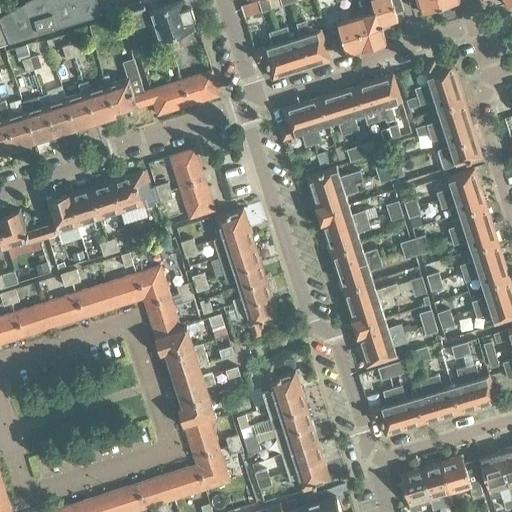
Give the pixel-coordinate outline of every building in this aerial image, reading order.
[(0,46),(9,43),(9,42),(102,15),(101,13),(125,6),(125,7),(142,1),(141,0),(130,4),(129,0),(113,0),(98,5),(96,0),(29,0),(16,8),(0,16),(0,46)] [(132,30),(154,23),(150,9),(152,8),(150,0),(147,0),(142,1),(125,7),(132,30)] [(191,21),(196,19),(192,5),(187,7),(184,0),(177,0),(152,8),(150,9),(154,23),(160,39),(168,37),(176,34),(194,29),(191,21)] [(271,8),(268,0),(255,0),(241,5),(245,17),(271,8)] [(357,15),(367,48),(387,42),(382,27),(374,1),(371,2),(369,0),(360,0),(364,13),(357,15)] [(374,1),(382,27),(384,26),(384,24),(398,19),(396,12),(405,9),(401,0),(369,0),(371,2),(374,1)] [(441,7),(439,0),(408,0),(411,8),(419,6),(421,12),(438,7),(438,8),(441,7)] [(345,47),(348,54),(367,48),(357,15),(336,22),(336,24),(330,26),(338,50),(345,47)] [(305,19),(297,22),(311,65),(331,59),(330,55),(327,48),(328,48),(326,41),(325,41),(320,27),(309,30),(305,19)] [(292,71),(311,65),(297,22),(295,23),(296,26),(298,34),(291,36),(287,25),(278,28),(292,71)] [(266,58),(272,78),(292,71),(278,28),(269,31),(272,42),(254,48),(258,60),(266,58)] [(68,32),(75,55),(83,53),(78,41),(77,29),(68,32)] [(63,47),(66,57),(66,58),(75,55),(68,32),(58,35),(63,47)] [(176,34),(168,37),(172,50),(181,47),(176,34)] [(29,56),(34,70),(42,67),(38,57),(37,54),(51,50),(53,56),(61,53),(56,35),(39,40),(39,38),(24,43),(29,56)] [(163,52),(172,50),(168,37),(160,39),(159,40),(163,52)] [(29,56),(22,58),(27,71),(34,70),(29,56)] [(107,84),(117,114),(139,107),(139,106),(149,102),(145,90),(140,76),(134,57),(123,61),(128,78),(111,83),(108,74),(105,75),(107,84)] [(422,92),(458,81),(453,63),(436,68),(434,61),(422,64),(427,81),(420,84),(422,92)] [(212,69),(180,79),(188,104),(220,94),(212,69)] [(396,118),(391,103),(402,100),(399,90),(400,89),(398,83),(397,83),(394,73),(374,79),(386,118),(387,121),(396,118)] [(154,101),(158,114),(188,104),(180,79),(145,90),(149,102),(154,101)] [(386,118),(374,79),(356,85),(365,114),(369,123),(386,118)] [(83,81),(86,91),(96,121),(117,114),(107,84),(90,89),(87,80),(83,81)] [(76,128),(96,121),(86,91),(83,81),(79,82),(82,92),(66,97),(76,128)] [(464,100),(458,81),(422,92),(409,97),(411,105),(433,98),(436,109),(464,100)] [(365,114),(356,85),(338,91),(351,132),(358,130),(354,117),(365,114)] [(48,94),(43,95),(55,134),(76,128),(66,97),(63,86),(47,91),(48,94)] [(338,91),(320,96),(329,125),(339,122),(343,135),(351,132),(338,91)] [(36,141),(55,134),(43,95),(39,96),(38,94),(22,99),(23,102),(26,109),(36,141)] [(329,125),(320,96),(301,102),(314,144),(322,142),(318,128),(329,125)] [(6,100),(1,102),(15,147),(36,141),(26,109),(23,102),(8,107),(6,100)] [(470,118),(465,101),(464,100),(436,109),(440,119),(417,126),(420,135),(431,131),(434,130),(470,118)] [(0,152),(15,147),(1,102),(0,101),(0,152)] [(301,102),(282,108),(287,124),(280,127),(283,139),(303,133),(307,146),(314,144),(301,102)] [(449,146),(476,137),(470,118),(434,130),(431,131),(433,138),(446,134),(449,146)] [(398,124),(389,127),(392,138),(401,135),(398,124)] [(389,127),(381,129),(384,140),(392,138),(389,127)] [(467,162),(483,156),(476,137),(449,146),(440,149),(446,168),(466,161),(467,162)] [(354,146),(359,159),(366,156),(362,143),(354,146)] [(351,161),(359,159),(354,146),(346,149),(351,161)] [(180,185),(205,177),(195,147),(170,155),(180,185)] [(320,165),(328,162),(324,150),(316,153),(320,165)] [(390,170),(402,166),(400,158),(387,162),(390,170)] [(375,166),(378,174),(390,170),(387,162),(375,166)] [(339,175),(336,165),(306,175),(312,195),(357,180),(364,178),(361,168),(339,175)] [(402,166),(390,170),(393,178),(405,174),(402,166)] [(438,200),(481,186),(474,167),(458,172),(458,173),(447,176),(450,186),(435,191),(438,200)] [(153,189),(147,168),(112,179),(122,212),(145,205),(141,193),(153,189)] [(390,170),(378,174),(380,182),(393,178),(390,170)] [(190,217),(215,209),(205,177),(180,185),(190,217)] [(112,179),(91,186),(101,219),(122,212),(112,179)] [(312,195),(318,213),(349,204),(346,195),(360,190),(358,183),(357,180),(312,195)] [(168,182),(157,185),(159,192),(170,188),(168,182)] [(101,219),(91,186),(70,192),(80,225),(101,219)] [(459,214),(487,205),(481,186),(438,200),(441,209),(455,204),(459,214)] [(173,197),(170,188),(159,192),(162,200),(173,197)] [(54,223),(46,225),(42,227),(45,238),(59,233),(58,232),(80,225),(70,192),(47,199),(54,223)] [(407,210),(419,205),(416,198),(404,202),(407,210)] [(387,204),(389,212),(401,208),(398,200),(387,204)] [(351,213),(349,204),(318,213),(324,232),(369,218),(366,208),(351,213)] [(422,213),(419,205),(407,210),(410,217),(422,213)] [(450,237),(492,223),(487,205),(459,214),(461,222),(447,227),(450,237)] [(213,239),(250,227),(249,222),(248,222),(243,207),(227,212),(226,210),(208,216),(212,229),(209,231),(211,239),(213,239)] [(403,216),(401,208),(389,212),(392,220),(403,216)] [(45,238),(42,227),(27,231),(21,209),(0,215),(0,217),(10,248),(12,257),(19,255),(16,246),(29,242),(30,243),(45,238)] [(0,217),(0,251),(10,248),(0,217)] [(324,232),(330,252),(361,242),(358,231),(372,227),(369,218),(324,232)] [(195,221),(177,227),(183,247),(195,244),(202,241),(195,221)] [(498,241),(492,223),(450,237),(452,244),(467,238),(471,250),(498,241)] [(250,227),(213,239),(219,256),(255,245),(251,233),(252,232),(250,227)] [(413,238),(416,246),(428,242),(425,234),(413,238)] [(117,237),(108,239),(112,253),(121,250),(117,237)] [(401,242),(403,250),(416,246),(413,238),(401,242)] [(108,239),(86,246),(91,260),(112,253),(108,239)] [(504,259),(498,241),(471,250),(474,260),(458,265),(461,273),(504,259)] [(364,251),(361,242),(330,252),(337,270),(381,256),(378,246),(364,251)] [(428,242),(416,246),(418,254),(430,250),(428,242)] [(199,255),(195,244),(183,247),(187,259),(199,255)] [(255,245),(219,256),(224,273),(261,261),(260,256),(259,256),(255,245)] [(418,254),(416,246),(403,250),(406,258),(418,254)] [(122,254),(126,268),(134,265),(132,255),(130,251),(122,254)] [(337,270),(342,286),(343,288),(373,279),(370,271),(385,266),(381,256),(337,270)] [(482,286),(510,277),(504,259),(461,273),(464,281),(479,276),(482,286)] [(236,279),(239,287),(266,279),(262,266),(263,266),(261,261),(224,273),(227,282),(236,279)] [(144,297),(146,304),(172,296),(161,263),(136,271),(144,297)] [(68,271),(72,283),(81,280),(78,268),(68,271)] [(65,285),(72,283),(68,271),(61,273),(65,285)] [(136,271),(106,281),(114,307),(144,297),(136,271)] [(426,275),(429,283),(441,279),(439,271),(426,275)] [(207,278),(205,272),(193,276),(195,283),(207,278)] [(410,280),(412,288),(424,284),(422,276),(410,280)] [(511,296),(511,284),(510,277),(482,286),(486,296),(471,301),(473,309),(511,296)] [(210,288),(207,278),(195,283),(198,292),(210,288)] [(242,297),(239,297),(233,299),(236,308),(272,296),(271,291),(270,291),(266,279),(239,287),(242,297)] [(373,279),(343,288),(349,307),(401,290),(398,281),(376,288),(373,279)] [(441,279),(429,283),(432,291),(444,287),(441,279)] [(74,291),(83,317),(114,307),(106,281),(74,291)] [(176,285),(179,294),(192,290),(190,281),(176,285)] [(424,284),(412,288),(415,296),(427,291),(424,284)] [(17,288),(9,290),(13,302),(21,300),(17,288)] [(0,293),(3,305),(13,302),(9,290),(0,293)] [(192,290),(179,294),(182,302),(195,299),(192,290)] [(401,290),(349,307),(355,326),(385,317),(382,308),(396,303),(394,296),(402,293),(401,290)] [(54,326),(83,317),(74,291),(46,301),(54,326)] [(172,296),(146,304),(156,334),(183,325),(172,296)] [(247,315),(255,338),(264,335),(260,323),(279,317),(274,302),(272,296),(236,308),(239,317),(247,315)] [(505,320),(511,317),(511,296),(473,309),(476,317),(491,312),(495,323),(505,320)] [(209,297),(199,300),(204,313),(214,310),(209,297)] [(15,310),(23,336),(54,326),(46,301),(23,308),(15,310)] [(438,312),(440,320),(452,316),(450,308),(438,312)] [(420,312),(424,326),(436,322),(432,309),(420,312)] [(0,315),(0,343),(23,336),(15,310),(0,315)] [(212,325),(224,321),(221,313),(209,317),(212,325)] [(452,316),(440,320),(443,328),(455,324),(452,316)] [(385,317),(355,326),(361,347),(404,332),(401,322),(388,326),(385,317)] [(191,322),(183,325),(156,334),(163,358),(167,357),(199,346),(191,322)] [(436,322),(424,326),(426,334),(438,331),(436,322)] [(511,342),(511,326),(508,328),(508,329),(499,331),(498,331),(494,332),(496,341),(510,336),(511,342)] [(404,332),(361,347),(367,365),(397,355),(394,346),(408,341),(404,332)] [(484,342),(488,355),(498,352),(494,339),(484,342)] [(468,341),(461,344),(464,356),(471,354),(468,341)] [(455,359),(464,356),(461,344),(452,346),(455,359)] [(173,374),(188,369),(191,379),(207,374),(204,364),(210,362),(204,345),(199,346),(167,357),(173,374)] [(235,352),(232,345),(220,349),(223,357),(235,352)] [(428,345),(420,348),(423,360),(431,358),(428,345)] [(423,360),(420,348),(412,350),(415,363),(423,360)] [(498,352),(488,355),(492,366),(501,363),(498,352)] [(464,356),(467,364),(478,406),(498,400),(490,373),(479,377),(472,354),(471,354),(464,356)] [(511,367),(511,357),(503,360),(506,369),(511,367)] [(404,359),(378,367),(382,379),(408,371),(404,359)] [(271,390),(262,393),(264,401),(302,389),(301,384),(300,384),(295,370),(276,375),(272,362),(263,365),(271,390)] [(228,378),(239,374),(241,373),(238,364),(225,368),(228,378)] [(451,385),(459,412),(478,406),(467,364),(457,367),(462,382),(451,385)] [(173,374),(173,375),(176,383),(176,384),(181,401),(213,391),(211,384),(217,382),(214,372),(207,374),(191,379),(188,369),(173,374)] [(429,375),(441,417),(459,412),(451,385),(443,387),(439,372),(429,375)] [(424,422),(441,417),(429,375),(419,378),(424,393),(417,395),(424,422)] [(406,398),(402,384),(393,387),(405,428),(424,422),(417,395),(406,398)] [(255,404),(264,401),(262,393),(259,385),(250,388),(255,404)] [(378,405),(369,407),(373,420),(380,418),(385,434),(405,428),(393,387),(383,390),(387,404),(379,406),(378,405)] [(302,389),(264,401),(270,419),(307,407),(303,395),(304,394),(302,389)] [(178,402),(186,427),(213,419),(221,416),(213,391),(181,401),(178,402)] [(249,398),(236,402),(238,409),(251,405),(249,398)] [(307,407),(270,419),(276,436),(313,424),(312,419),(311,419),(307,407)] [(237,416),(241,428),(249,425),(245,414),(237,416)] [(195,455),(222,446),(219,439),(213,419),(186,427),(195,455)] [(313,424),(276,436),(281,453),(318,441),(314,430),(315,429),(313,424)] [(249,427),(249,425),(241,428),(246,445),(259,441),(256,433),(253,434),(250,426),(249,427)] [(238,433),(227,437),(229,444),(240,441),(238,433)] [(243,450),(240,441),(229,444),(232,453),(243,450)] [(259,441),(246,445),(250,455),(262,451),(259,441)] [(318,441),(281,453),(287,470),(324,459),(323,453),(322,454),(318,441)] [(222,446),(195,455),(197,463),(205,488),(233,479),(222,446)] [(507,451),(501,452),(511,495),(511,446),(508,448),(507,451)] [(511,500),(511,495),(501,452),(480,458),(489,490),(500,486),(504,502),(511,500)] [(442,461),(451,493),(472,487),(462,455),(442,461)] [(324,459),(287,470),(291,480),(299,478),(302,490),(314,487),(314,485),(330,480),(325,464),(326,464),(324,459)] [(442,461),(422,467),(430,499),(429,499),(432,508),(440,506),(438,500),(440,499),(439,497),(451,493),(442,461)] [(177,497),(205,488),(197,463),(169,472),(177,497)] [(430,499),(422,467),(400,473),(409,505),(429,499),(430,499)] [(257,480),(270,476),(268,468),(255,472),(257,480)] [(146,507),(177,497),(169,472),(138,482),(146,507)] [(273,484),(270,476),(257,480),(260,488),(273,484)] [(138,482),(107,492),(113,511),(129,511),(146,507),(138,482)] [(0,488),(0,511),(12,511),(4,487),(0,488)] [(79,511),(113,511),(107,492),(76,502),(79,511)] [(342,511),(337,496),(288,511),(342,511)] [(488,511),(485,500),(476,503),(476,502),(462,505),(464,511),(488,511)] [(79,511),(76,502),(46,511),(79,511)] [(266,506),(266,507),(267,511),(282,511),(280,502),(266,506)] [(200,505),(202,511),(212,511),(209,503),(200,505)]
